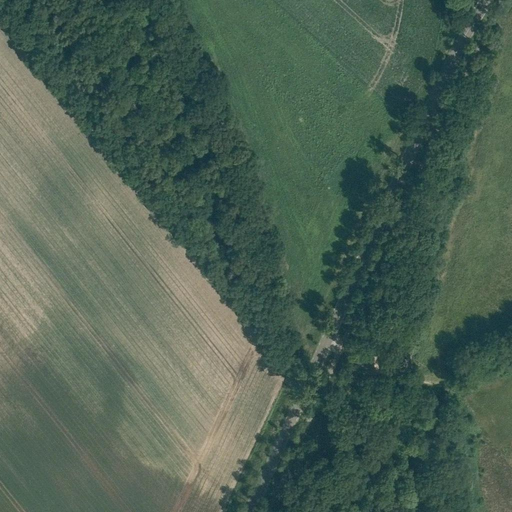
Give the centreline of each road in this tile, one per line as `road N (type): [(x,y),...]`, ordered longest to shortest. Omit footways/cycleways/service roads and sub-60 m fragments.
road 1 (secondary): [(248,511),(424,120),(487,0)]
road 2 (track): [(326,338),(451,389)]
